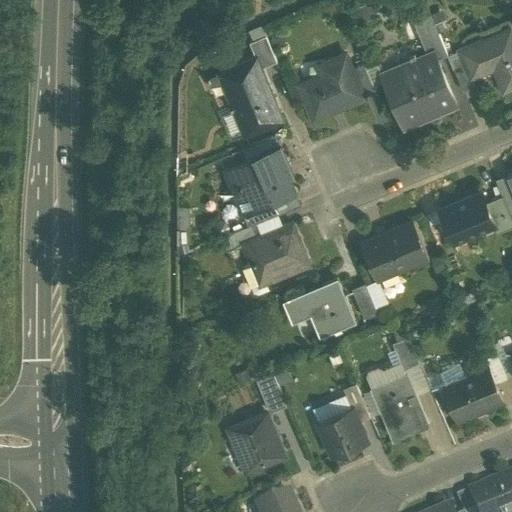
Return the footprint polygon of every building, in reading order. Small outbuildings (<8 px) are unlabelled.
[(448,53),(431,13),(414,20),(428,54),(434,52),(436,58),(448,53)] [(250,31),(255,40),(267,36),(262,25),(250,31)] [(511,29),(511,27),(459,49),(472,79),(494,69),(504,90),(511,86),(511,29)] [(278,61),(267,36),(255,40),(250,43),(256,58),(257,58),(261,68),(278,61)] [(472,79),(459,49),(448,54),(463,90),(474,85),(472,79)] [(428,54),(384,73),(405,123),(432,111),(430,105),(452,96),(436,58),(434,52),(428,54)] [(346,53),(326,61),(330,70),(300,83),(314,116),(364,95),(352,67),(346,53)] [(256,58),(220,73),(246,134),(282,118),(261,68),(257,58),(256,58)] [(376,90),(365,62),(352,67),(364,95),(376,90)] [(280,144),(224,167),(233,188),(245,183),(254,204),(255,208),(273,201),(274,201),(296,191),(284,165),(288,163),(280,144)] [(511,209),(511,185),(510,180),(499,185),(502,193),(510,211),(511,209)] [(482,189),(441,206),(455,238),(495,221),(487,200),(482,189)] [(502,193),(487,200),(495,221),(498,230),(511,224),(511,216),(510,211),(502,193)] [(254,204),(241,209),(248,225),(257,221),(278,212),(273,201),(255,208),(254,204)] [(178,205),(179,254),(189,250),(189,205),(178,205)] [(412,219),(361,240),(377,278),(428,256),(412,219)] [(309,261),(293,220),(262,233),(243,241),(243,242),(252,263),(258,261),(265,279),(309,261)] [(248,225),(231,232),(237,245),(243,242),(243,241),(262,233),(257,221),(248,225)] [(223,236),(228,249),(237,245),(231,232),(223,236)] [(183,255),(185,286),(195,285),(191,253),(183,255)] [(252,263),(244,267),(255,291),(260,292),(269,288),(265,279),(258,261),(252,263)] [(356,318),(338,276),(285,298),(293,318),(312,310),(321,332),(356,318)] [(378,310),(366,281),(353,286),(365,316),(378,310)] [(409,335),(393,342),(404,367),(420,361),(409,335)] [(459,360),(426,374),(432,388),(442,384),(442,383),(465,373),(459,360)] [(465,373),(442,383),(442,384),(458,421),(504,401),(496,381),(488,363),(465,373)] [(273,371),(257,378),(270,410),(287,403),(273,371)] [(511,397),(511,387),(506,372),(498,376),(499,380),(496,381),(504,401),(511,397)] [(407,373),(373,387),(394,438),(429,424),(407,373)] [(361,392),(348,398),(351,407),(353,406),(359,421),(371,416),(361,392)] [(351,407),(318,420),(333,454),(367,440),(359,421),(353,406),(351,407)] [(268,411),(230,427),(247,468),(285,453),(268,411)] [(511,511),(511,473),(469,492),(476,511),(511,511)] [(274,485),(252,494),(256,505),(278,496),(274,485)] [(298,511),(289,491),(278,496),(256,505),(259,511),(298,511)]
